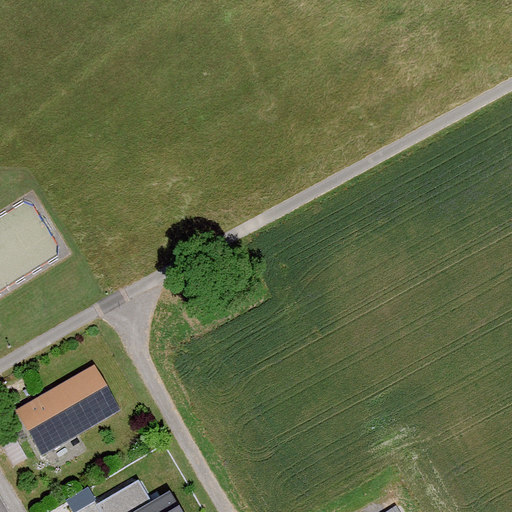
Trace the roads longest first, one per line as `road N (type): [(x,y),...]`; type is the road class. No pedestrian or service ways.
road 1 (track): [(126,293),(511,85)]
road 2 (residential): [(126,293),(0,370)]
